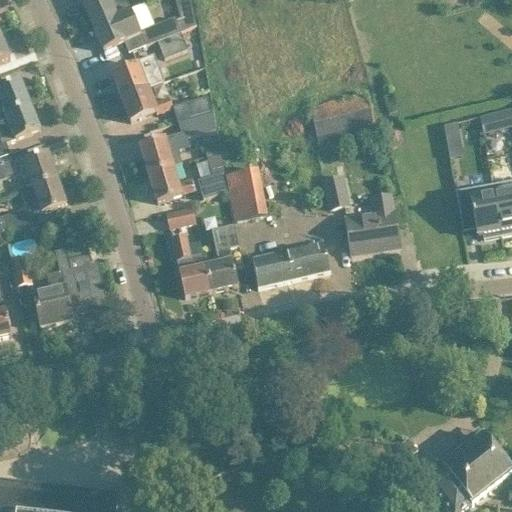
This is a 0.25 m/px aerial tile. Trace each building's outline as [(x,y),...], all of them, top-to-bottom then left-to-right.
[(130,13),(124,1),(127,0),(90,0),(82,4),(92,29),(130,13)] [(158,23),(175,18),(171,5),(154,10),(158,23)] [(130,13),(92,29),(103,54),(122,46),(125,45),(129,56),(158,45),(158,46),(181,37),(175,20),(155,28),(146,6),(131,13),(131,12),(130,13)] [(0,37),(0,65),(11,61),(0,37)] [(181,37),(158,46),(164,62),(187,54),(181,37)] [(137,67),(112,77),(122,101),(147,92),(163,86),(153,58),(136,65),(137,67)] [(197,76),(193,80),(195,85),(200,86),(204,82),(202,77),(197,76)] [(0,120),(5,118),(30,108),(20,83),(0,90),(0,120)] [(153,107),(147,92),(122,101),(131,126),(156,116),(157,119),(174,113),(172,110),(169,100),(153,107)] [(366,99),(310,111),(318,148),(374,135),(366,99)] [(205,100),(172,110),(174,113),(178,127),(210,118),(206,102),(205,100)] [(6,147),(40,134),(30,108),(5,118),(0,120),(0,161),(10,158),(6,147)] [(480,121),(483,137),(501,133),(497,116),(480,121)] [(210,118),(178,127),(181,137),(187,135),(189,142),(216,134),(213,117),(210,118)] [(457,127),(444,130),(447,146),(460,143),(457,127)] [(159,143),(140,149),(149,178),(174,170),(182,168),(178,155),(191,151),(189,142),(187,135),(181,137),(159,143)] [(32,191),(57,182),(48,156),(14,168),(10,158),(0,161),(0,183),(27,175),(32,191)] [(212,180),(198,185),(204,204),(228,197),(228,195),(222,177),(224,177),(218,157),(212,159),(206,161),(212,180)] [(180,188),(174,170),(149,178),(157,207),(196,195),(193,184),(180,188)] [(258,173),(228,179),(236,226),(266,220),(258,173)] [(57,182),(32,191),(33,193),(22,197),(27,212),(0,221),(0,240),(1,244),(36,231),(32,220),(66,208),(57,182)] [(342,183),(325,187),(331,213),(348,209),(342,183)] [(511,184),(492,189),(502,240),(511,238),(511,184)] [(484,243),(502,240),(492,189),(456,195),(461,224),(474,222),(477,241),(483,239),(484,243)] [(346,224),(348,239),(352,259),(353,259),(352,256),(382,251),(382,255),(400,252),(397,232),(395,217),(392,217),(390,201),(373,203),(376,220),(346,224)] [(170,233),(190,229),(196,227),(193,212),(186,213),(167,217),(170,233)] [(206,271),(212,296),(238,290),(234,270),(230,253),(240,251),(235,229),(212,234),(220,268),(206,271)] [(185,301),(212,296),(206,271),(204,259),(190,262),(185,240),(172,243),(185,301)] [(330,276),(326,257),(324,248),(252,265),(258,293),(330,276)] [(60,257),(73,317),(90,313),(89,309),(105,305),(97,269),(92,271),(86,251),(66,255),(60,257)] [(73,317),(60,257),(57,257),(61,278),(48,281),(51,297),(34,301),(37,314),(41,333),(73,327),(71,318),(73,317)] [(26,261),(10,265),(13,277),(16,292),(32,289),(26,261)] [(13,277),(8,278),(12,298),(17,296),(16,292),(13,277)] [(8,320),(6,313),(0,290),(0,342),(12,340),(8,320)] [(111,398),(101,401),(110,435),(119,432),(111,398)] [(459,447),(464,453),(436,476),(435,475),(430,478),(414,457),(418,454),(408,441),(398,449),(442,506),(447,511),(467,511),(472,509),(511,478),(511,475),(501,461),(484,439),(478,432),(459,447)] [(0,511),(116,511),(118,497),(0,483),(0,511)]
